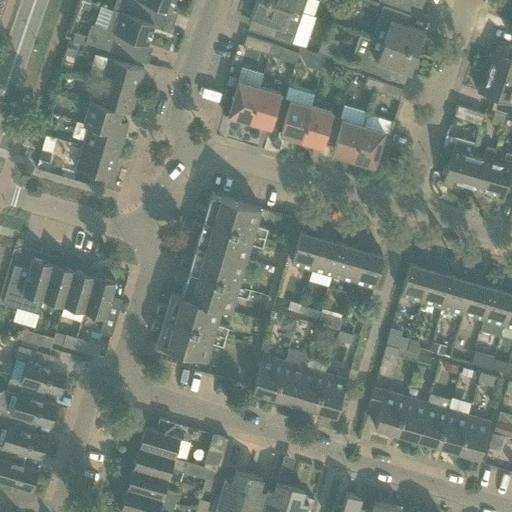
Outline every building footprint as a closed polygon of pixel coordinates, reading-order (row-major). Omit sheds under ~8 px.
[(172,0),(115,0),(112,10),(116,11),(148,22),(149,21),(154,5),(169,11),(172,0)] [(301,12),(267,0),(255,0),(250,17),(272,25),(269,36),(290,44),(301,12)] [(305,0),(267,0),(301,12),(305,0)] [(383,40),(416,52),(424,31),(401,23),(405,13),(382,5),(377,21),(380,27),(387,30),(383,40)] [(91,24),(87,36),(75,32),(72,41),(84,45),(85,42),(126,56),(132,39),(146,44),(153,23),(149,21),(148,22),(116,11),(109,31),(91,24)] [(246,35),(242,46),(268,54),(272,44),(246,35)] [(322,37),(317,52),(332,57),(337,42),(329,39),(322,37)] [(416,52),(383,40),(379,51),(372,49),(366,51),(361,68),(383,76),(387,65),(409,73),(416,52)] [(278,58),(282,47),(272,44),(268,54),(278,58)] [(65,53),(67,54),(74,56),(76,49),(67,46),(65,53)] [(492,61),(488,73),(511,80),(511,46),(508,57),(491,52),(488,60),(492,61)] [(320,68),(325,56),(310,51),(305,63),(320,68)] [(65,55),(62,66),(70,69),(74,57),(65,55)] [(130,113),(143,69),(108,58),(95,102),(90,100),(83,123),(88,125),(75,168),(111,179),(124,134),(111,130),(117,109),(130,113)] [(480,83),(477,91),(495,97),(491,109),(494,110),(506,114),(511,116),(511,80),(488,73),(484,84),(480,83)] [(228,76),(226,84),(235,87),(237,78),(228,76)] [(373,90),(376,80),(367,76),(363,87),(373,90)] [(249,121),(259,86),(237,80),(228,111),(235,112),(234,117),(249,121)] [(402,88),(376,80),(373,90),(398,99),(402,88)] [(280,93),(259,86),(249,121),(263,125),(265,121),(271,123),(279,96),(280,93)] [(279,96),(271,123),(281,126),(280,130),(287,132),(285,136),(301,140),(311,105),(314,93),(288,86),(284,98),(279,96)] [(484,113),(457,104),(453,116),(480,125),(484,113)] [(311,105),(301,140),(315,145),(317,140),(333,145),(341,118),(331,115),(332,112),(311,105)] [(506,114),(494,110),(490,122),(502,126),(506,114)] [(363,125),(352,159),(367,164),(368,160),(375,162),(383,132),(388,133),(388,134),(389,134),(393,120),(392,120),(367,113),(364,125),(363,125)] [(341,118),(333,145),(332,149),(338,151),(337,155),(352,159),(363,125),(341,118)] [(475,143),(464,140),(450,136),(446,148),(451,149),(442,182),(450,184),(451,180),(463,184),(471,155),(472,155),(475,143)] [(482,158),(472,155),(471,155),(463,184),(475,187),(473,191),(482,193),(483,190),(483,189),(491,160),(492,161),(495,149),(486,146),(482,158)] [(51,153),(41,150),(39,158),(49,160),(51,153)] [(502,164),(492,161),(491,160),(483,189),(483,190),(494,193),(493,197),(502,199),(506,185),(511,187),(511,153),(505,152),(502,164)] [(222,346),(228,327),(216,323),(220,308),(230,310),(235,294),(247,298),(252,278),(240,275),(249,243),(262,247),(267,228),(255,224),(260,208),(210,193),(206,207),(197,204),(195,211),(197,215),(203,217),(202,221),(196,220),(191,222),(189,229),(199,232),(192,257),(182,254),(180,261),(182,266),(189,267),(187,272),(181,270),(177,273),(175,280),(184,283),(181,295),(171,292),(167,305),(157,302),(156,309),(158,314),(164,316),(163,320),(156,319),(152,321),(150,328),(159,331),(155,344),(205,359),(210,342),(222,346)] [(312,268),(324,226),(317,224),(314,235),(300,231),(291,262),(312,268)] [(331,228),(324,226),(312,268),(332,274),(341,243),(328,239),(331,228)] [(354,247),(341,243),(332,274),(352,280),(365,237),(358,235),(354,247)] [(372,240),(365,237),(352,280),(373,286),(383,255),(369,251),(372,240)] [(421,300),(434,258),(426,255),(423,267),(409,263),(400,294),(421,300)] [(13,264),(2,303),(16,307),(36,313),(38,313),(41,301),(53,263),(31,257),(28,268),(13,264)] [(434,258),(421,300),(442,306),(451,275),(437,271),(441,260),(434,258)] [(73,269),(53,263),(41,301),(62,307),(73,269)] [(451,275),(442,306),(462,312),(475,270),(467,267),(464,279),(451,275)] [(73,269),(62,307),(83,313),(94,275),(73,269)] [(475,270),(462,312),(482,318),(491,287),(478,283),(482,272),(475,270)] [(116,282),(94,275),(83,313),(103,319),(100,332),(111,335),(122,299),(111,296),(116,282)] [(491,287),(482,318),(503,324),(511,291),(511,280),(508,279),(505,291),(491,287)] [(511,291),(503,324),(511,326),(511,291)] [(297,317),(294,329),(306,333),(310,320),(297,317)] [(22,328),(20,339),(30,342),(33,331),(22,328)] [(352,334),(339,330),(336,341),(349,344),(352,334)] [(53,337),(33,331),(30,342),(50,347),(52,342),(53,337)] [(55,331),(53,337),(52,342),(73,348),(76,337),(65,333),(65,334),(55,331)] [(388,334),(386,344),(406,350),(409,340),(388,334)] [(76,337),(73,348),(98,355),(101,344),(76,337)] [(431,341),(429,350),(443,354),(446,345),(431,341)] [(386,344),(383,353),(415,361),(418,353),(406,350),(386,344)] [(20,381),(39,387),(60,393),(66,372),(51,367),(54,355),(19,345),(15,358),(26,361),(20,380),(20,381)] [(479,352),(475,364),(490,368),(493,357),(493,356),(479,352)] [(273,397),(284,361),(262,354),(252,391),(273,397)] [(511,363),(493,357),(490,368),(510,374),(511,366),(511,363)] [(304,367),(284,361),(273,397),(294,403),(304,367)] [(458,373),(460,366),(446,361),(443,369),(458,373)] [(304,367),(294,403),(314,409),(325,373),(304,367)] [(480,371),(477,381),(491,385),(493,374),(480,371)] [(346,379),(325,373),(314,409),(336,416),(346,379)] [(20,381),(20,380),(9,377),(6,390),(17,393),(11,413),(10,412),(10,414),(30,419),(50,425),(57,404),(36,398),(39,387),(20,381)] [(395,433),(406,396),(373,387),(367,408),(378,411),(374,427),(395,433)] [(427,402),(406,396),(395,433),(416,439),(427,402)] [(448,409),(427,402),(416,439),(437,445),(448,409)] [(10,414),(10,412),(0,409),(0,423),(7,425),(2,445),(1,445),(1,446),(21,452),(41,458),(47,436),(27,430),(30,419),(10,414)] [(448,409),(437,445),(457,451),(468,414),(448,409)] [(489,421),(468,414),(457,451),(479,457),(489,421)] [(138,446),(174,457),(181,436),(172,433),(175,422),(159,417),(155,428),(144,425),(138,446)] [(497,419),(493,431),(506,435),(510,423),(506,422),(497,419)] [(208,467),(218,470),(227,437),(212,433),(202,466),(208,467)] [(492,433),(488,447),(500,451),(504,437),(492,433)] [(0,486),(10,490),(11,484),(32,490),(38,469),(17,463),(21,452),(1,446),(1,445),(0,444),(0,486)] [(187,460),(174,457),(138,446),(132,467),(168,478),(171,468),(184,471),(187,460)] [(132,467),(125,488),(174,502),(177,492),(165,489),(168,478),(132,467)] [(218,470),(208,467),(201,488),(212,491),(215,481),(218,470)] [(224,478),(215,507),(213,511),(236,511),(248,473),(235,469),(231,480),(224,478)] [(262,477),(248,473),(236,511),(259,511),(266,490),(259,488),(262,477)] [(259,511),(281,511),(290,485),(276,481),(273,492),(266,490),(259,511)] [(290,485),(281,511),(308,511),(313,498),(302,495),(304,489),(290,485)] [(170,511),(174,502),(125,488),(119,509),(129,511),(158,511),(159,509),(168,511),(170,511)] [(362,511),(364,509),(357,507),(360,496),(345,492),(342,506),(333,503),(330,511),(362,511)] [(196,509),(206,511),(209,501),(199,498),(196,509)] [(364,509),(362,511),(385,511),(388,504),(374,500),(371,511),(364,509)]
